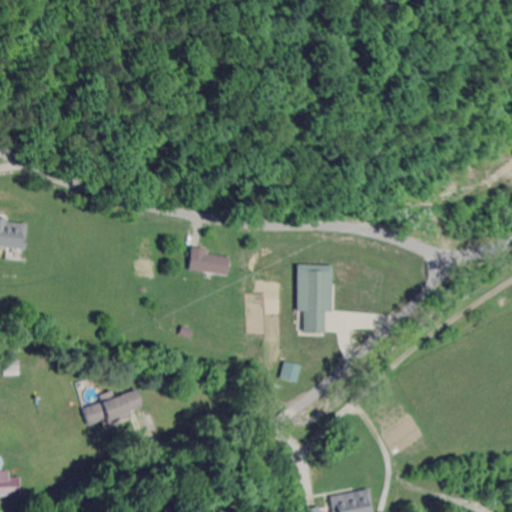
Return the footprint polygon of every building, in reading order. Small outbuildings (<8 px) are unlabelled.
[(184,269),(224,277),(228,256),(188,248),(184,269)] [(326,313),(327,266),(294,265),(293,313),(298,313),(298,333),(320,334),(320,313),(326,313)] [(16,376),(16,362),(0,362),(0,368),(0,376),(16,376)] [(105,424),(141,411),(133,390),(79,409),(85,426),(103,420),(105,424)] [(0,473),(0,497),(19,497),(19,474),(0,473)] [(332,498),(333,511),(372,511),(371,494),(332,498)]
